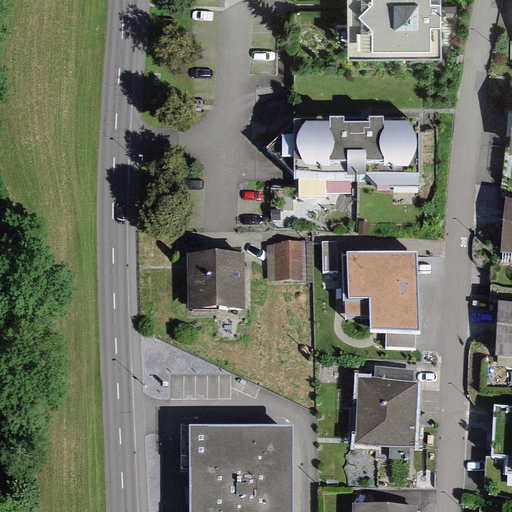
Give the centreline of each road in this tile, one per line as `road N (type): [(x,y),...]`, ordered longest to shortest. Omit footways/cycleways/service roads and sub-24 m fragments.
road 1 (residential): [(446,511),(465,109),(486,0)]
road 2 (secondary): [(122,511),(113,300),(125,0)]
